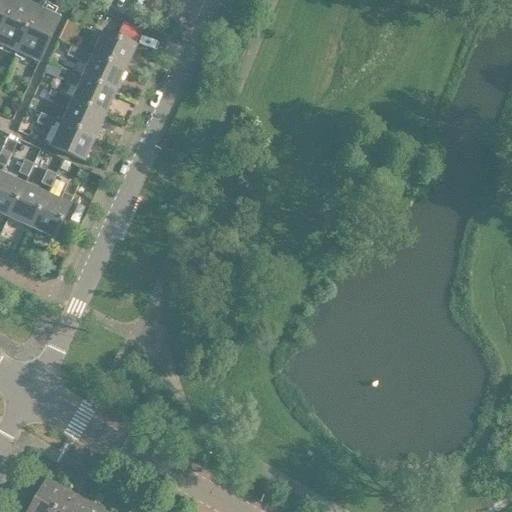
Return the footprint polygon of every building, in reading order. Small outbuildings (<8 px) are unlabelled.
[(55,22),(6,0),(0,0),(0,45),(37,62),(55,22)] [(70,46),(78,27),(66,22),(58,40),(70,46)] [(134,47),(80,24),(76,33),(89,39),(98,44),(92,57),(123,71),(134,47)] [(123,71),(92,57),(70,47),(65,56),(88,67),(82,80),(113,93),(123,71)] [(68,85),(73,75),(60,69),(55,79),(68,85)] [(113,93),(82,80),(72,102),(103,116),(113,93)] [(50,92),(45,101),(68,112),(62,125),(93,139),(103,116),(72,102),(50,92)] [(48,130),(52,120),(39,115),(35,124),(48,130)] [(62,125),(52,148),(82,162),(93,139),(62,125)] [(0,166),(4,168),(10,155),(0,151),(0,166)] [(26,178),(32,165),(23,161),(17,174),(26,178)] [(69,164),(62,161),(58,170),(65,173),(69,164)] [(49,188),(55,175),(45,171),(40,184),(49,188)] [(21,186),(0,176),(0,214),(7,217),(21,186)] [(58,203),(43,196),(29,227),(52,238),(76,185),(68,181),(58,203)] [(7,217),(29,227),(43,196),(21,186),(7,217)] [(58,249),(55,256),(62,259),(65,252),(58,249)] [(26,511),(52,511),(64,491),(45,481),(26,511)] [(77,511),(83,502),(64,491),(52,511),(77,511)] [(99,511),(83,502),(77,511),(99,511)]
